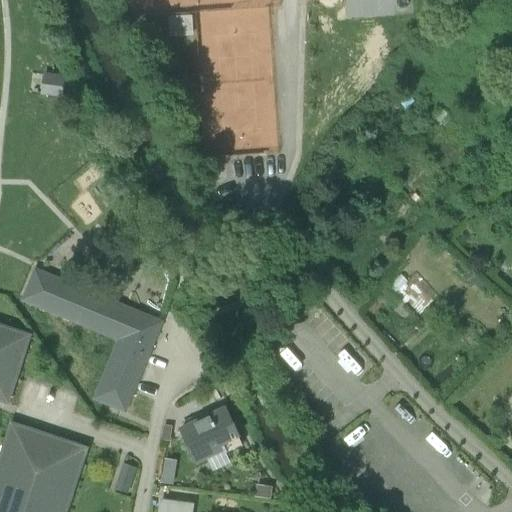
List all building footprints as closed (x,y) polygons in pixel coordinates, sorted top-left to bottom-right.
[(159,328),(38,278),(29,302),(24,300),(23,301),(119,341),(95,399),(124,412),(159,328)] [(0,401),(7,404),(28,338),(0,328),(0,401)] [(224,410),(181,431),(196,463),(223,451),(225,454),(242,446),(224,410)] [(65,511),(86,450),(12,426),(0,461),(0,511),(65,511)] [(135,469),(124,465),(115,491),(126,495),(135,469)] [(191,511),(192,506),(161,502),(159,511),(191,511)]
